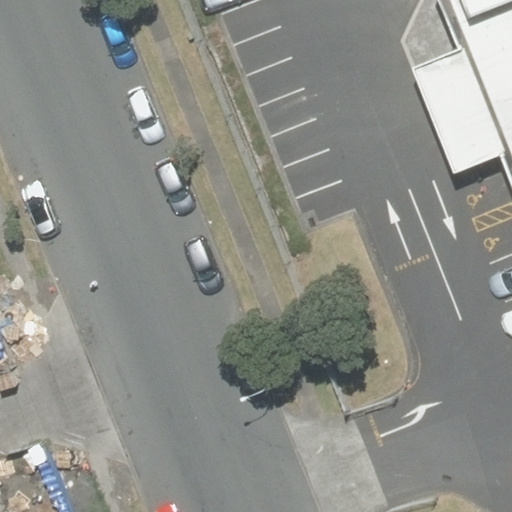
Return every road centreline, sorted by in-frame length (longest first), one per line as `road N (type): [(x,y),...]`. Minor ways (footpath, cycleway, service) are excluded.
road 1 (unclassified): [(264,511),(55,0)]
road 2 (unknown): [(281,0),(441,438)]
road 3 (unknown): [(441,438),(279,511)]
